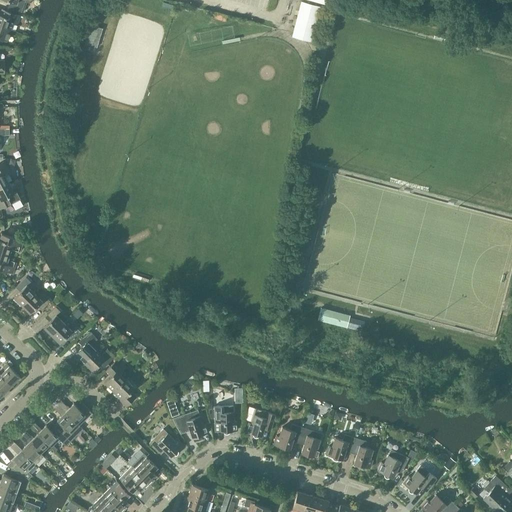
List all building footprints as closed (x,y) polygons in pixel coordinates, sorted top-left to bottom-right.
[(6,0),(11,2),(9,7),(23,13),(27,2),(29,2),(31,2),(31,0),(6,0)] [(312,42),(322,7),(302,2),(293,37),(312,42)] [(0,14),(0,25),(11,30),(14,24),(18,26),(21,16),(9,12),(7,17),(0,14)] [(11,30),(0,25),(0,38),(7,41),(11,30)] [(103,29),(91,25),(85,45),(97,48),(103,29)] [(0,187),(8,183),(5,176),(11,173),(5,162),(3,163),(1,159),(0,159),(0,187)] [(14,194),(8,183),(0,187),(0,206),(1,209),(13,203),(10,197),(14,194)] [(0,239),(0,251),(10,254),(12,249),(20,252),(24,241),(3,234),(1,240),(0,239)] [(10,254),(0,251),(0,269),(13,274),(17,263),(8,260),(10,254)] [(23,305),(35,293),(37,291),(33,287),(36,284),(27,276),(18,286),(22,290),(15,298),(23,305)] [(35,293),(23,305),(31,313),(38,306),(43,310),(52,301),(44,293),(39,297),(35,293)] [(52,335),(65,323),(69,318),(57,306),(46,318),(50,322),(45,327),(52,335)] [(321,308),(318,320),(347,328),(351,315),(321,308)] [(65,323),(52,335),(60,343),(68,336),(72,340),(82,331),(74,322),(69,318),(65,323)] [(80,358),(84,362),(97,350),(92,345),(98,339),(90,331),(78,343),(83,347),(76,354),(75,355),(77,358),(79,359),(80,358)] [(102,355),(97,350),(84,362),(93,371),(102,362),(106,366),(116,357),(108,349),(102,355)] [(114,392),(126,380),(117,371),(122,366),(117,361),(107,371),(112,376),(105,383),(114,392)] [(7,363),(0,370),(0,372),(12,385),(21,377),(11,367),(8,364),(7,363)] [(0,389),(4,393),(7,396),(10,393),(8,390),(12,385),(0,372),(0,389)] [(126,380),(114,392),(119,397),(118,398),(127,407),(137,397),(132,392),(135,389),(126,380)] [(174,400),(167,402),(172,417),(179,414),(174,400)] [(59,405),(66,412),(80,426),(92,413),(84,404),(79,408),(75,404),(70,409),(63,402),(59,405)] [(235,422),(234,406),(214,407),(215,431),(224,431),(224,432),(225,433),(226,434),(228,434),(230,433),(230,432),(230,431),(238,430),(238,422),(235,422)] [(271,430),(276,415),(257,409),(252,424),(249,423),(246,431),(253,433),(253,434),(253,436),(255,437),(256,438),(258,438),(260,436),(260,435),(262,436),(265,429),(271,430)] [(206,424),(203,425),(198,410),(173,419),(181,433),(190,430),(193,438),(195,437),(196,438),(197,439),(199,439),(201,439),(202,437),(202,436),(202,435),(209,432),(206,424)] [(67,438),(80,426),(66,412),(58,420),(62,425),(58,429),(64,435),(67,438)] [(336,412),(334,419),(341,421),(343,414),(336,412)] [(31,427),(38,434),(52,447),(56,451),(57,450),(56,448),(54,445),(64,435),(58,429),(56,426),(53,423),(48,427),(47,425),(42,431),(35,423),(31,427)] [(300,440),(304,428),(292,424),(291,430),(283,427),(280,437),(277,436),(274,444),(290,449),(294,438),(300,440)] [(318,449),(323,434),(304,428),(300,440),(305,442),(302,453),(318,458),(320,450),(318,449)] [(177,438),(175,440),(164,429),(150,443),(159,452),(163,448),(171,456),(173,455),(174,455),(175,456),(177,455),(178,454),(179,452),(179,450),(178,450),(183,444),(177,438)] [(26,432),(23,435),(44,455),(52,447),(38,434),(34,439),(26,432)] [(346,449),(352,450),(356,438),(345,434),(343,440),(335,438),(332,447),(330,446),(327,454),(333,456),(333,457),(333,459),(333,460),(334,460),(335,461),(336,461),(337,461),(338,460),(339,460),(340,459),(343,460),(346,449)] [(44,455),(23,435),(20,438),(27,445),(22,450),(36,464),(44,455)] [(356,438),(352,450),(358,452),(354,463),(370,468),(373,460),(370,459),(373,450),(366,447),(367,441),(356,438)] [(36,464),(22,450),(15,443),(12,446),(19,453),(14,459),(8,466),(12,469),(23,476),(28,471),(30,474),(33,473),(36,470),(37,468),(34,465),(36,464)] [(404,470),(409,458),(391,449),(384,464),(382,462),(378,470),(385,474),(384,474),(384,476),(386,478),(387,478),(389,478),(390,477),(391,477),(393,478),(398,467),(404,470)] [(415,458),(419,452),(414,449),(410,455),(415,458)] [(132,466),(150,485),(158,477),(150,468),(154,464),(145,454),(132,466)] [(451,458),(444,466),(450,471),(457,463),(451,458)] [(111,465),(106,460),(102,464),(107,469),(111,465)] [(104,466),(99,471),(104,475),(108,471),(104,466)] [(132,466),(120,479),(133,492),(138,488),(143,493),(150,485),(132,466)] [(421,466),(418,470),(411,478),(409,476),(404,483),(410,488),(409,488),(409,490),(409,492),(411,493),(413,493),(414,493),(415,492),(417,494),(424,484),(429,488),(437,478),(428,471),(421,466)] [(443,478),(450,471),(444,466),(438,473),(443,478)] [(0,485),(18,492),(23,476),(12,469),(10,477),(4,474),(1,481),(0,480),(0,485)] [(494,511),(503,511),(507,509),(506,508),(511,501),(511,499),(508,496),(511,491),(496,476),(485,488),(489,492),(484,498),(491,505),(490,507),(494,511)] [(104,494),(122,511),(123,511),(131,505),(126,500),(130,495),(117,481),(104,494)] [(190,495),(209,501),(212,490),(193,484),(190,495)] [(0,485),(0,497),(14,503),(18,492),(0,485)] [(469,493),(475,499),(479,494),(473,488),(469,493)] [(454,502),(460,495),(455,490),(449,497),(454,502)] [(296,511),(303,511),(309,495),(298,491),(292,511),(296,511)] [(223,505),(227,507),(231,493),(227,492),(223,505)] [(122,511),(104,494),(92,507),(97,511),(122,511)] [(186,505),(206,511),(209,501),(190,495),(186,505)] [(314,511),(319,498),(309,495),(303,511),(314,511)] [(439,511),(442,509),(444,511),(447,511),(455,504),(447,496),(443,500),(436,495),(430,502),(428,500),(422,506),(427,511),(439,511)] [(14,503),(0,497),(0,509),(6,511),(14,511),(18,504),(14,503)] [(319,498),(314,511),(332,511),(334,507),(328,505),(329,501),(319,498)] [(248,511),(269,511),(270,509),(255,504),(255,502),(247,499),(245,506),(250,507),(248,511)] [(25,507),(39,511),(40,507),(26,502),(25,507)] [(70,502),(66,508),(73,511),(75,511),(79,507),(70,502)]
